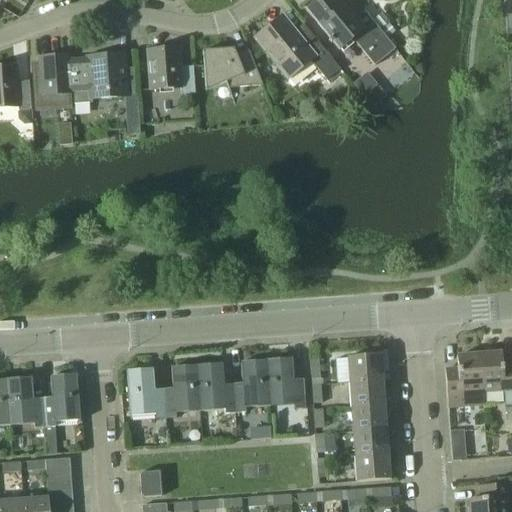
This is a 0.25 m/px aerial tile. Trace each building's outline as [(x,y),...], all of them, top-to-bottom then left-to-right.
[(374,68),(394,51),(364,13),(355,21),(343,7),(341,9),(334,0),(320,0),(306,12),(338,51),(352,41),(374,68)] [(326,82),(339,71),(311,36),(302,44),(281,19),(255,40),(287,80),(310,62),(326,82)] [(387,40),(394,34),(388,26),(380,32),(387,40)] [(180,97),(194,96),(192,68),(179,69),(178,51),(147,53),(150,92),(180,90),(180,97)] [(227,90),(262,87),(249,56),(237,61),(233,51),(202,53),(205,93),(225,85),(227,90)] [(67,58),(39,60),(42,97),(70,95),(71,106),(92,104),(92,101),(125,98),(136,98),(134,70),(124,70),(124,57),(87,59),(88,66),(68,67),(67,58)] [(18,113),(31,112),(29,83),(17,84),(16,68),(0,69),(0,109),(18,108),(18,113)] [(385,96),(368,75),(354,86),(371,108),(385,96)] [(353,109),(363,102),(354,92),(345,99),(353,109)] [(31,112),(18,113),(19,121),(24,125),(32,124),(31,112)] [(139,128),(127,129),(127,137),(139,136),(139,128)] [(502,354),(478,356),(481,394),(511,391),(511,366),(503,367),(502,354)] [(346,359),(348,384),(381,382),(379,356),(346,359)] [(447,397),(481,394),(478,356),(456,358),(457,370),(445,371),(447,397)] [(265,364),(269,406),(293,404),(293,412),(304,412),(302,383),(293,384),(292,362),(265,364)] [(318,362),(308,362),(310,381),(319,380),(318,362)] [(244,407),(269,406),(265,364),(240,366),(242,387),(233,388),(235,417),(245,416),(244,407)] [(196,369),(199,410),(223,409),(224,417),(235,417),(233,388),(223,388),(222,367),(196,369)] [(174,412),(199,410),(196,369),(171,370),(173,392),(163,393),(165,421),(175,421),(174,412)] [(154,422),(165,421),(163,393),(154,394),(152,371),(126,373),(129,415),(154,414),(154,422)] [(42,401),(45,431),(54,430),(54,422),(78,420),(75,378),(50,380),(52,400),(42,401)] [(34,432),(45,431),(42,401),(34,402),(32,381),(6,383),(9,424),(34,423),(34,432)] [(383,407),(381,382),(348,384),(350,409),(383,407)] [(0,425),(9,424),(6,383),(0,383),(0,425)] [(320,387),(310,387),(311,406),(321,405),(320,387)] [(385,432),(383,407),(350,409),(352,434),(385,432)] [(322,411),(312,412),(313,430),(323,430),(322,411)] [(270,428),(262,429),(263,440),(270,440),(270,428)] [(387,457),(385,432),(352,434),(353,459),(387,457)] [(462,433),(450,434),(451,437),(452,449),(463,448),(462,433)] [(324,436),(314,437),(315,455),(325,454),(324,436)] [(46,443),(47,456),(57,455),(56,443),(46,443)] [(387,457),(353,459),(355,485),(388,482),(387,457)] [(45,475),(70,473),(69,460),(44,462),(45,471),(45,475)] [(326,461),(316,461),(317,480),(327,479),(326,461)] [(27,473),(45,471),(44,462),(26,464),(27,473)] [(19,465),(1,466),(2,475),(20,474),(19,465)] [(46,487),(70,485),(70,473),(45,475),(46,487)] [(140,499),(160,498),(159,474),(138,475),(140,499)] [(47,499),(71,497),(70,485),(46,487),(47,499)] [(467,511),(506,511),(504,487),(480,489),(481,501),(467,502),(467,511)] [(390,499),(390,489),(371,491),(371,500),(390,499)] [(365,500),(364,491),(346,493),(347,501),(365,500)] [(340,503),(339,493),(321,494),(322,504),(340,503)] [(315,504),(315,495),(296,496),(297,506),(315,504)] [(47,499),(47,500),(48,511),(72,509),(71,497),(47,499)] [(291,506),(290,497),(271,498),(272,507),(291,506)] [(265,498),(247,500),(247,509),(266,507),(265,498)] [(22,502),(22,511),(47,511),(48,511),(47,500),(22,502)] [(241,510),(241,500),(222,501),(223,511),(241,510)] [(0,511),(22,511),(22,502),(0,503),(0,511)] [(212,511),(216,511),(216,502),(197,503),(197,511),(212,511)]
